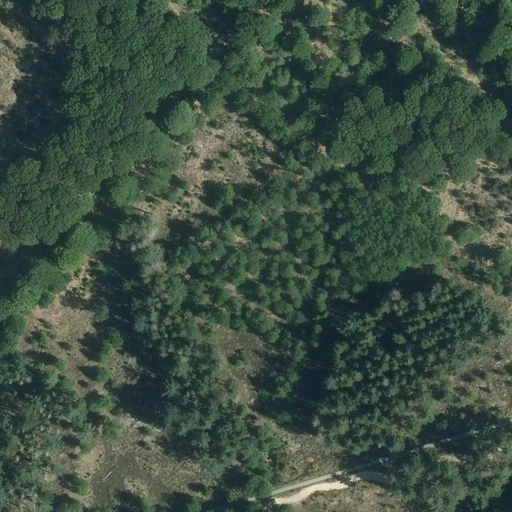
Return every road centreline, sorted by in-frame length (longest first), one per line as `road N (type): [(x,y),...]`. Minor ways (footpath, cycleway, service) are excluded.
road 1 (track): [(175,0),(248,95),(288,129),(511,277)]
road 2 (track): [(0,326),(141,179),(222,61),(248,0)]
road 3 (track): [(264,511),(356,477),(408,482),(450,457),(486,461),(511,444)]
